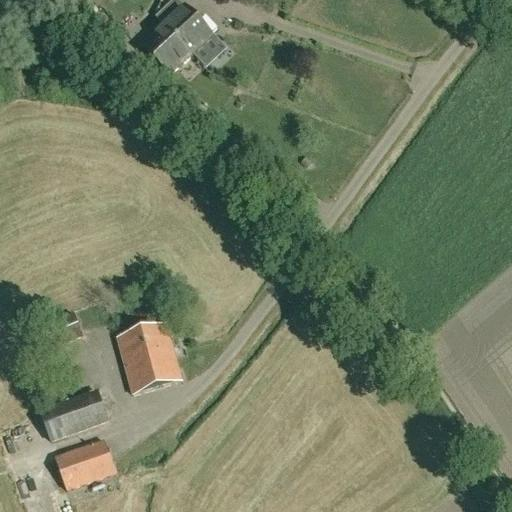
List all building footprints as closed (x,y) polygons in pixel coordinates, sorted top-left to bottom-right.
[(176,0),(156,18),(165,28),(193,58),(214,39),(185,8),(178,0),(176,0)] [(193,58),(165,28),(142,49),(171,79),(193,58)] [(74,316),(44,329),(54,351),(84,338),(74,316)] [(118,341),(133,398),(182,385),(167,328),(118,341)] [(98,394),(41,415),(52,445),(109,424),(98,394)] [(105,445),(56,462),(68,495),(117,477),(105,445)]
